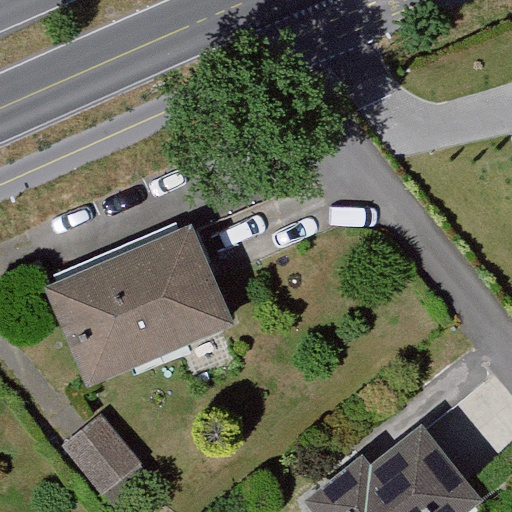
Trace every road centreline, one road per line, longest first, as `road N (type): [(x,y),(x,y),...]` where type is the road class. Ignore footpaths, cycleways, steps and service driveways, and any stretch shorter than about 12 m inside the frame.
road 1 (residential): [(243,3),(511,349)]
road 2 (primary): [(0,111),(243,3)]
